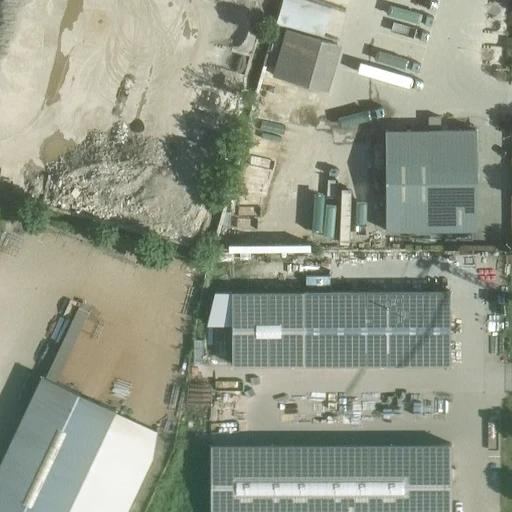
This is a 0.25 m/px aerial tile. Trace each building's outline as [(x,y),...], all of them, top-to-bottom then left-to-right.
[(321,0),(277,0),(273,20),(320,31),(327,1),(321,0)] [(280,27),(269,75),(327,87),(338,39),(280,27)] [(477,128),(385,129),(385,230),(478,229),(477,128)] [(314,242),(335,242),(336,209),(315,209),(314,242)] [(450,290),(304,290),(304,363),(450,362),(450,290)] [(68,304),(49,357),(64,362),(83,309),(68,304)] [(66,511),(115,409),(42,374),(0,463),(0,511),(66,511)] [(210,443),(210,511),(451,511),(451,442),(210,443)]
